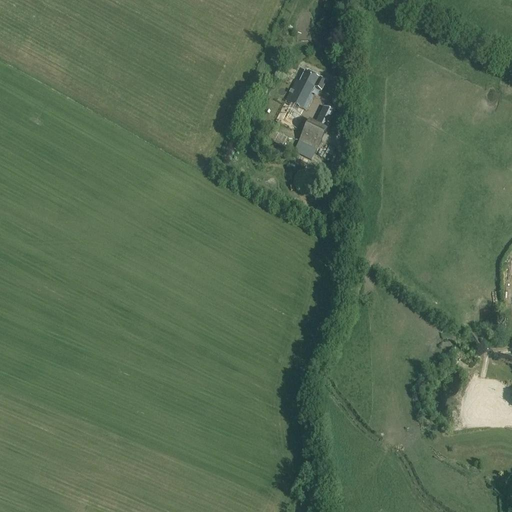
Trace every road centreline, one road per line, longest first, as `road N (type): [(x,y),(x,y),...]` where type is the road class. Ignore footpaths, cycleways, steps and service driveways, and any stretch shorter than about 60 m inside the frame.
road 1 (track): [(320,511),(306,394),(341,281),(350,0)]
road 2 (tertiary): [(398,0),(511,60)]
